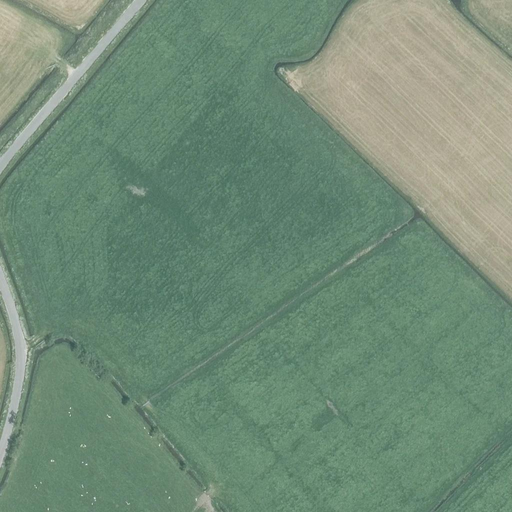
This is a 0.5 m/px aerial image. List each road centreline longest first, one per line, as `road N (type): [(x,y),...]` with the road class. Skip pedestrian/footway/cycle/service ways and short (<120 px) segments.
road 1 (tertiary): [(0,166),(140,0)]
road 2 (tertiary): [(0,455),(20,373),(17,329),(0,279)]
